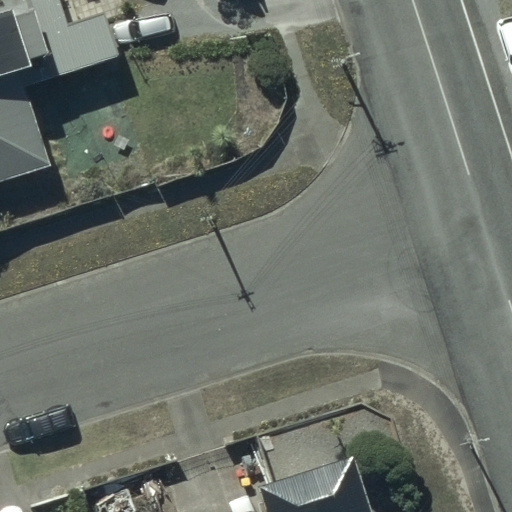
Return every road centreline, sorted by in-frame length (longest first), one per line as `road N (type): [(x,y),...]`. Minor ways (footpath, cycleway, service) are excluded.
road 1 (residential): [(0,375),(481,222)]
road 2 (residential): [(411,0),(481,222)]
